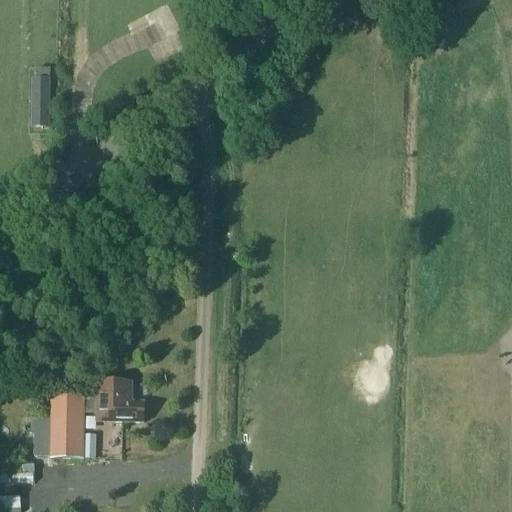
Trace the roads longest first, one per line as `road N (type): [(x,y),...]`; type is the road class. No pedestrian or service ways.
road 1 (unclassified): [(195,511),(206,155),(184,85)]
road 2 (unclassified): [(0,226),(184,85)]
road 3 (unclassified): [(184,85),(300,0)]
